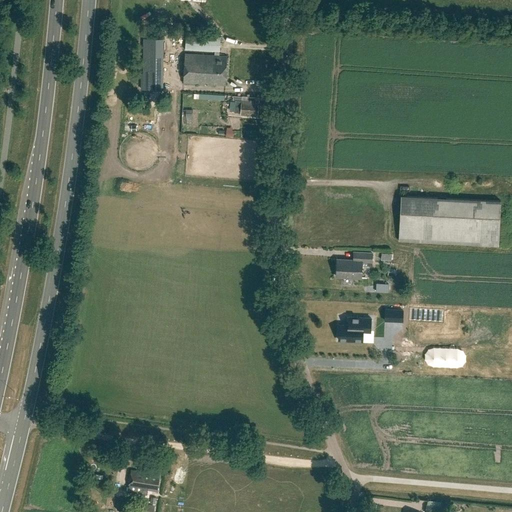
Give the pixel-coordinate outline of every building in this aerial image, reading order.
[(219,51),(220,38),(186,36),(185,49),(219,51)] [(143,64),(163,64),(163,38),(143,38),(143,64)] [(226,85),(227,55),(185,53),(183,83),(226,85)] [(255,101),(242,100),(241,101),(235,100),(234,111),(241,112),(241,114),(257,115),(258,104),(255,104),(255,101)] [(498,245),(500,200),(401,195),(399,240),(498,245)] [(337,259),(337,277),(361,278),(362,262),(372,262),(372,253),(354,252),(354,260),(337,259)] [(387,292),(388,284),(377,283),(376,291),(387,292)] [(385,320),(402,321),(403,310),(385,309),(385,320)] [(339,324),(338,340),(363,341),(363,331),(370,331),(371,318),(348,317),(348,325),(339,324)] [(128,486),(127,491),(142,493),(143,488),(157,490),(160,468),(144,466),(143,471),(130,469),(128,486)] [(124,510),(126,498),(118,497),(117,509),(124,510)] [(445,511),(446,505),(440,504),(441,502),(428,500),(427,504),(426,504),(426,510),(438,511),(440,511),(442,511),(445,511)]
